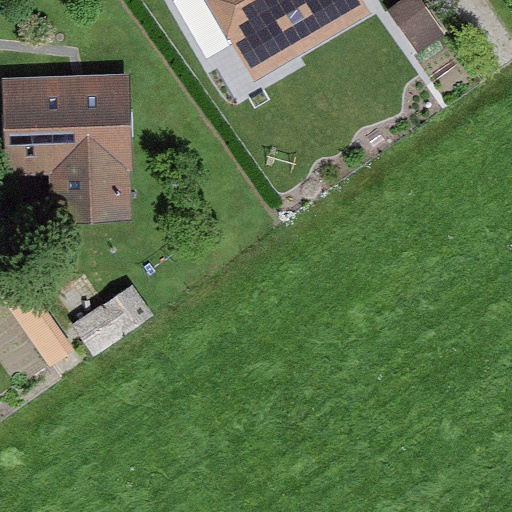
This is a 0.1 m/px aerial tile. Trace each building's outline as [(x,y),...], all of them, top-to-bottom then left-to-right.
[(197,0),(247,85),(363,18),(352,0),(197,0)] [(436,42),(407,0),(403,0),(381,16),(411,60),(436,42)] [(123,223),(121,80),(0,81),(0,179),(38,179),(38,224),(123,223)] [(0,280),(0,308),(44,369),(67,352),(9,274),(0,280)] [(139,320),(120,292),(65,330),(84,358),(139,320)]
